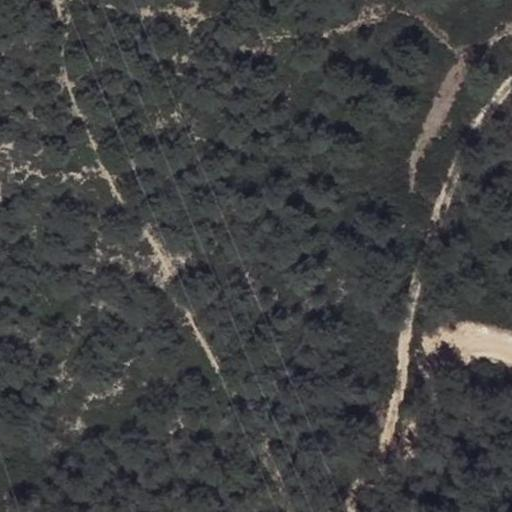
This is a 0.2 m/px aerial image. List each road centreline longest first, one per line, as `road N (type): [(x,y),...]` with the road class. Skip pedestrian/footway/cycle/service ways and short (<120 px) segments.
road 1 (track): [(392,454),(399,364),(429,239),(476,132),(511,87)]
road 2 (track): [(380,511),(392,454),(437,379),(470,348),(511,356)]
